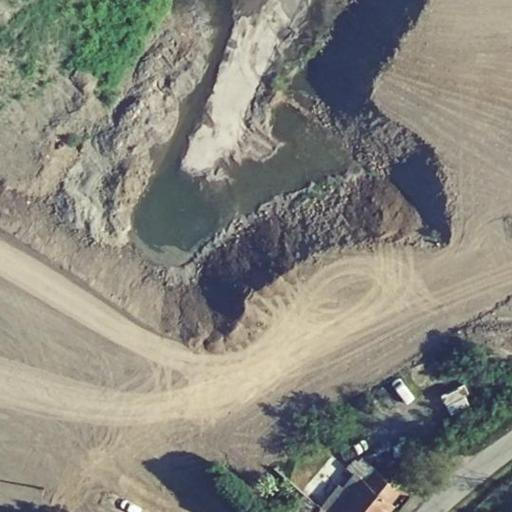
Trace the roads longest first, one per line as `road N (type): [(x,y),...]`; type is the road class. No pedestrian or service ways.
road 1 (unknown): [(129,511),(94,434),(102,360),(215,81)]
road 2 (unknown): [(0,256),(104,199),(153,156),(215,81)]
